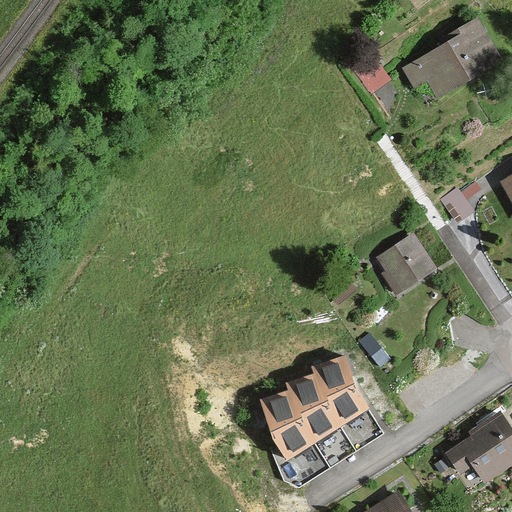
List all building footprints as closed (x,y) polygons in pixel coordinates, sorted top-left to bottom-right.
[(408,66),(429,103),(502,61),(481,25),(408,66)] [(511,178),(503,184),(511,199),(511,178)] [(473,180),(447,195),(460,217),(486,201),(473,180)] [(484,218),(504,230),(511,216),(511,209),(496,199),(484,218)] [(417,236),(377,258),(398,295),(438,272),(417,236)] [(353,384),(345,356),(314,366),(317,373),(325,399),(340,427),(369,409),(353,384)] [(325,399),(317,373),(286,384),(288,390),(297,417),(311,445),(340,427),(325,399)] [(297,417),(288,390),(258,400),(269,434),(283,462),(311,445),(297,417)] [(511,469),(511,426),(502,413),(448,456),(468,481),(479,472),(490,487),(511,469)] [(411,511),(401,495),(371,511),(411,511)]
